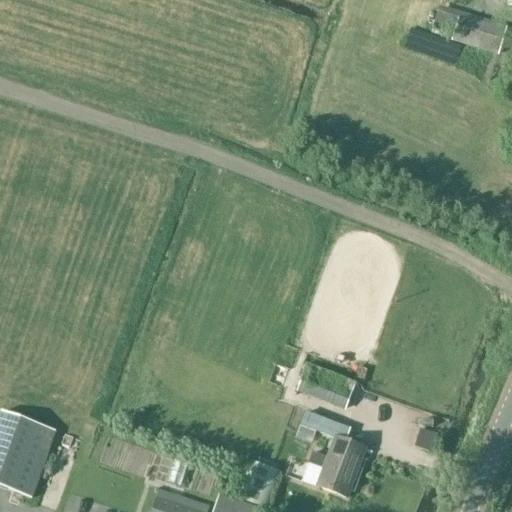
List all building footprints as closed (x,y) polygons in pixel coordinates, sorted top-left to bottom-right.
[(497,56),(504,32),(506,28),(441,8),(435,28),(455,34),(452,42),(463,45),(497,56)] [(307,366),(302,379),(297,391),(345,409),(350,397),(355,385),(307,366)] [(54,433),(0,413),(0,489),(30,500),(54,433)] [(348,431),(324,422),(305,415),(301,428),(319,435),(334,440),(327,460),(312,454),(307,466),(310,466),(303,484),(345,500),(363,451),(344,443),(348,431)] [(249,464),(235,501),(265,511),(279,475),(249,464)] [(207,511),(209,508),(158,491),(150,511),(207,511)] [(218,498),(212,511),(259,511),(260,511),(218,498)]
